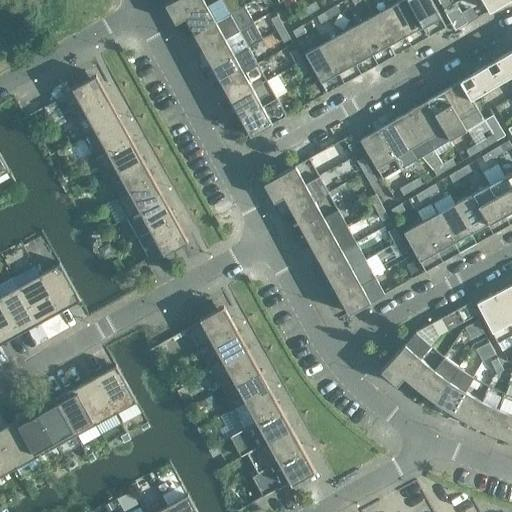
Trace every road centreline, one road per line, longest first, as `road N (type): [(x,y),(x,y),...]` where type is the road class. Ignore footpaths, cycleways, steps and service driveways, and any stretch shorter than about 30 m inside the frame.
road 1 (residential): [(511,18),(229,174)]
road 2 (residential): [(0,386),(265,238)]
road 3 (residential): [(333,356),(511,251)]
road 4 (residential): [(229,174),(140,8)]
road 5 (residential): [(0,85),(140,8)]
road 6 (residential): [(333,356),(265,238)]
road 7 (residential): [(319,511),(407,462),(429,439)]
road 8 (residential): [(429,439),(372,399),(333,356)]
